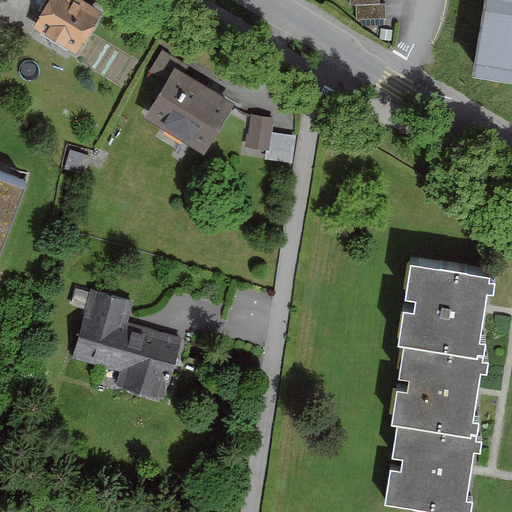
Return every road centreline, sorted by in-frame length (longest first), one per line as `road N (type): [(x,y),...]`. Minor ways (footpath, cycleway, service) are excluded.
road 1 (residential): [(249,511),(324,32)]
road 2 (residential): [(324,32),(511,149)]
